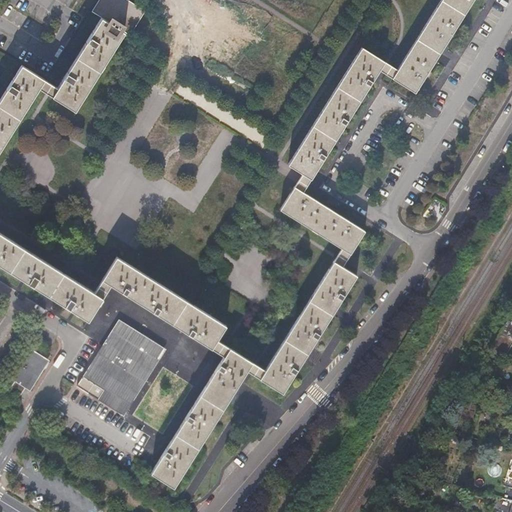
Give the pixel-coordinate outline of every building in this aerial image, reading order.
[(441,0),(397,69),(361,47),(339,82),(286,164),(301,174),(279,208),(340,248),(335,257),(263,369),(215,339),(224,325),(115,255),(93,290),(0,230),(0,146),(38,87),(74,110),(124,31),(130,35),(145,12),(125,0),(98,0),(92,11),(101,17),(56,88),(22,66),(9,84),(0,99),(0,262),(4,265),(86,318),(109,283),(113,286),(169,321),(222,355),(218,361),(182,419),(162,448),(148,472),(169,485),(193,447),(218,408),(243,369),(281,393),(319,332),(355,276),(339,267),(342,262),(362,231),(300,192),(311,175),(378,69),(414,92),(472,0),(441,0)] [(257,291),(257,277),(226,277),(226,291),(257,291)] [(74,383),(121,413),(162,348),(147,339),(115,319),(106,334),(74,383)] [(500,343),(504,345),(510,335),(506,332),(500,343)] [(7,375),(25,387),(37,369),(31,365),(37,357),(23,349),(7,375)]
